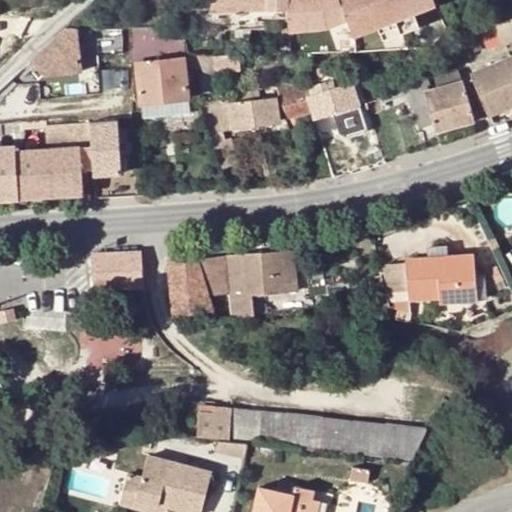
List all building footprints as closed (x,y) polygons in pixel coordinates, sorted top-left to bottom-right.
[(511,16),(497,23),(503,40),(504,41),(511,38),(511,16)] [(503,40),(497,23),(480,29),(487,46),(503,40)] [(83,27),(68,27),(32,59),(45,75),(83,74),(83,27)] [(477,36),(464,40),(471,55),(482,50),(477,36)] [(134,57),(138,64),(186,60),(185,53),(183,40),(175,40),(175,43),(155,43),(134,43),(134,57)] [(471,55),(464,40),(448,48),(457,64),(472,56),(471,55)] [(186,60),(186,65),(215,74),(217,70),(239,70),(239,55),(213,55),(203,54),(187,53),(185,53),(186,60)] [(239,55),(239,70),(238,78),(286,74),(283,54),(282,54),(250,54),(239,55)] [(511,56),(473,73),(490,114),(511,105),(511,104),(511,56)] [(138,64),(142,103),(189,97),(186,65),(186,60),(138,64)] [(382,103),(394,98),(407,94),(419,128),(435,123),(427,92),(430,91),(420,64),(392,77),(376,83),(382,103)] [(460,70),(443,75),(446,87),(464,82),(460,70)] [(105,73),(106,88),(123,86),(122,71),(105,73)] [(446,87),(443,75),(437,76),(441,88),(446,87)] [(318,92),(336,86),(333,78),(315,84),(318,92)] [(315,112),(317,119),(361,105),(353,81),(336,86),(318,92),(310,94),(310,95),(315,112)] [(475,120),(464,82),(446,87),(441,88),(430,91),(427,92),(435,123),(437,131),(456,125),(475,120)] [(285,85),(277,86),(289,118),(307,113),(315,112),(310,95),(310,94),(306,84),(285,85)] [(230,102),(229,95),(216,97),(199,100),(222,168),(240,161),(232,138),(227,139),(223,128),(279,121),(276,97),(230,102)] [(189,97),(142,103),(144,119),(191,113),(189,97)] [(103,113),(96,114),(96,126),(130,123),(129,111),(103,113)] [(307,113),(289,118),(287,119),(299,151),(306,148),(301,133),(311,129),(307,113)] [(46,118),(47,138),(79,136),(78,115),(71,116),(46,118)] [(25,139),(26,139),(47,138),(46,118),(24,120),(24,132),(25,139)] [(17,151),(26,151),(26,139),(25,139),(24,132),(16,133),(16,147),(17,151)] [(92,146),(82,147),(83,169),(93,168),(92,146)] [(0,147),(0,198),(20,198),(21,198),(20,191),(17,151),(16,147),(0,147)] [(82,147),(47,150),(49,177),(49,190),(50,195),(84,192),(83,169),(82,147)] [(49,177),(47,150),(26,151),(17,151),(20,191),(21,198),(50,195),(49,190),(49,177)] [(429,247),(429,256),(450,255),(450,246),(429,247)] [(142,249),(94,253),(95,290),(144,287),(142,249)] [(243,254),(200,259),(200,261),(209,290),(210,293),(225,292),(227,317),(229,316),(248,314),(246,293),(298,289),(296,269),(285,269),(283,251),(243,254)] [(295,251),(283,251),(285,269),(296,269),(295,251)] [(450,255),(429,256),(408,258),(410,299),(441,297),(442,301),(461,300),(460,290),(477,289),(474,254),(450,255)] [(209,290),(200,261),(200,259),(169,261),(170,266),(174,314),(215,308),(210,293),(209,290)] [(460,290),(461,300),(478,299),(477,289),(460,290)] [(399,308),(399,312),(398,315),(411,319),(412,315),(413,311),(399,308)] [(0,311),(0,321),(17,319),(15,309),(0,311)] [(214,415),(197,413),(194,436),(212,438),(230,440),(248,442),(417,460),(425,442),(427,429),(232,409),(215,408),(214,415)] [(230,440),(212,438),(208,451),(244,459),(248,442),(230,440)] [(202,511),(212,471),(146,456),(141,480),(137,499),(170,507),(191,511),(202,511)] [(371,467),(352,465),(350,479),(369,481),(371,467)] [(137,499),(141,480),(128,476),(121,505),(146,511),(168,511),(170,507),(137,499)] [(257,485),(251,511),(308,511),(311,498),(313,489),(293,485),(291,492),(287,491),(285,501),(267,497),(269,488),(257,485)] [(287,491),(269,488),(267,497),(285,501),(287,491)] [(308,511),(316,511),(319,500),(311,498),(308,511)]
